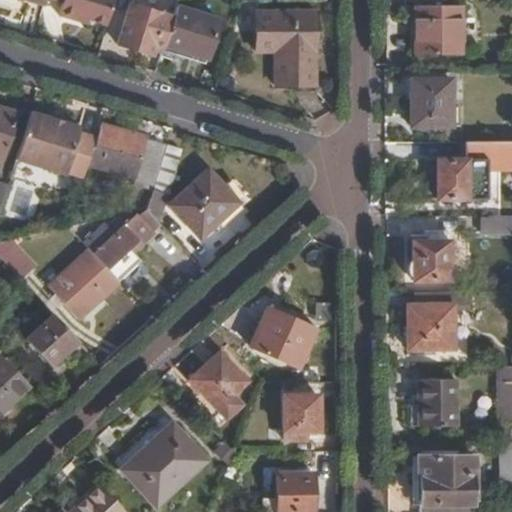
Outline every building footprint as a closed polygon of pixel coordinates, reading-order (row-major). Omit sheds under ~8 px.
[(55,0),(63,2),(58,16),(76,21),(77,18),(90,22),(106,27),(114,0),(55,0)] [(170,0),(131,0),(130,5),(173,18),(176,7),(177,2),(170,0)] [(156,45),(164,48),(173,18),(129,5),(117,46),(153,56),(156,45)] [(173,18),(164,48),(208,62),(220,21),(176,7),(173,18)] [(413,54),(459,54),(459,8),(413,8),(413,54)] [(256,14),(256,53),(276,53),(276,88),(316,87),(315,12),(256,14)] [(451,127),(451,80),(409,79),(409,127),(451,127)] [(0,158),(1,158),(15,112),(0,107),(0,158)] [(81,127),(30,112),(15,160),(66,176),(67,173),(83,179),(87,164),(96,137),(80,132),(81,127)] [(101,121),(96,137),(87,164),(135,179),(134,185),(151,191),(166,144),(167,141),(101,121)] [(511,142),(467,142),(467,159),(420,159),(420,199),(485,199),(485,170),(511,170),(511,142)] [(182,149),(166,144),(151,191),(146,208),(159,223),(182,149)] [(237,201),(207,168),(169,204),(199,237),(237,201)] [(151,230),(159,223),(146,208),(141,209),(136,214),(151,230)] [(130,249),(151,230),(136,214),(115,234),(104,222),(83,242),(90,250),(108,270),(118,281),(141,260),(135,254),(130,249)] [(116,217),(107,226),(115,234),(130,219),(127,215),(116,217)] [(511,216),(479,217),(479,234),(511,234),(511,216)] [(151,230),(130,249),(135,254),(164,228),(159,223),(151,230)] [(418,231),(418,241),(440,241),(440,231),(418,231)] [(7,240),(0,241),(0,256),(21,279),(32,268),(7,240)] [(440,241),(418,241),(411,241),(410,281),(447,282),(447,241),(440,241)] [(108,270),(90,250),(50,286),(79,318),(118,281),(108,270)] [(466,291),(408,292),(408,305),(406,305),(406,349),(452,349),(452,305),(466,305),(466,291)] [(330,323),(331,304),(313,303),(313,322),(330,323)] [(299,362),(314,328),(285,315),(283,319),(264,311),(258,324),(262,326),(251,350),(284,365),(287,357),(299,362)] [(48,365),(76,340),(52,313),(25,339),(5,357),(29,383),(48,365)] [(0,413),(31,385),(29,383),(5,357),(3,355),(0,351),(0,413)] [(217,352),(188,380),(224,420),(240,405),(230,395),(244,382),(217,352)] [(511,422),(511,367),(496,367),(497,423),(511,422)] [(292,383),(311,384),(311,371),(291,372),(292,383)] [(454,425),(454,381),(416,381),(416,426),(454,425)] [(316,433),(316,396),(281,396),(281,432),(316,433)] [(204,462),(170,423),(120,469),(154,507),(204,462)] [(511,492),(511,441),(499,441),(499,492),(511,492)] [(416,456),(417,511),(473,511),(473,456),(416,456)] [(274,511),(311,511),(312,473),(275,474),(274,511)] [(122,511),(99,485),(69,511),(122,511)]
